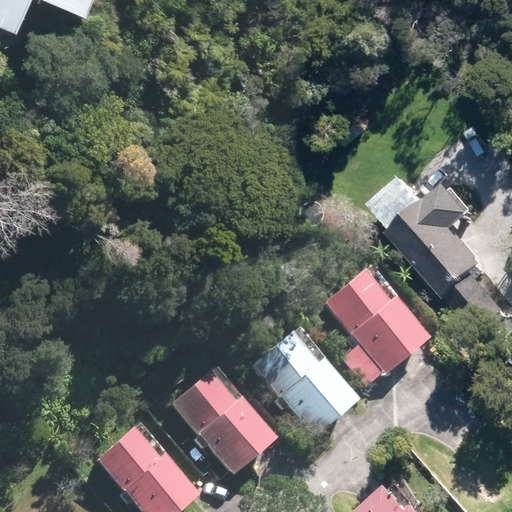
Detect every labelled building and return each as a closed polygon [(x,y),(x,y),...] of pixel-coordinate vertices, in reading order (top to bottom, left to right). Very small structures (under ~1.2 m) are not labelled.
[(0,0),(0,19),(8,0),(0,0)] [(71,0),(10,0),(61,23),(71,0)] [(440,200),(393,239),(442,297),(473,272),(442,236),(459,223),(440,200)] [(354,273),(315,309),(376,376),(416,340),(354,273)] [(476,286),(448,311),(474,340),(502,316),(476,286)] [(276,338),(236,372),(298,443),(337,409),(276,338)] [(197,381),(164,410),(223,475),(256,446),(197,381)] [(115,432),(81,468),(126,511),(170,511),(183,499),(115,432)] [(511,511),(511,484),(469,441),(436,472),(474,511),(511,511)] [(392,511),(382,499),(366,511),(392,511)]
